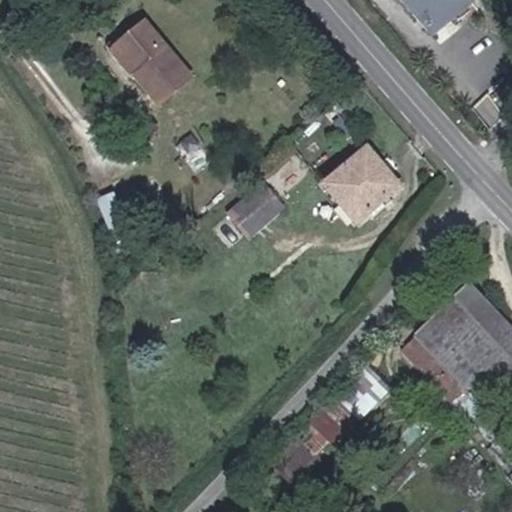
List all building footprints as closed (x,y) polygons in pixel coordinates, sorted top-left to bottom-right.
[(453,7),(459,14),(475,0),(413,0),(433,24),(453,7)] [(439,30),(459,14),(453,7),(433,24),(439,30)] [(198,83),(150,25),(132,39),(130,37),(112,52),(137,82),(144,76),(169,106),(198,83)] [(404,185),(373,147),(329,182),(360,220),(404,185)] [(288,210),(268,185),(229,215),(249,240),(288,210)] [(511,382),(511,319),(476,283),(412,344),(465,399),(498,367),(511,382)] [(296,479),(388,388),(366,365),(273,457),(296,479)]
